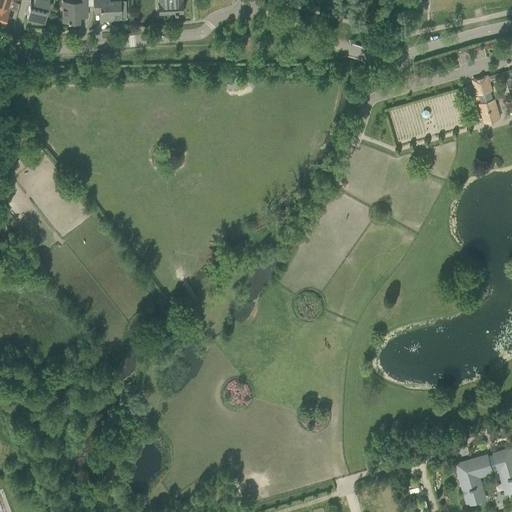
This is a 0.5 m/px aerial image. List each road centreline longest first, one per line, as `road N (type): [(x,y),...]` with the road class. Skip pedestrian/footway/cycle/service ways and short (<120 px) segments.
road 1 (tertiary): [(246,10),(382,58),(511,27)]
road 2 (tertiary): [(246,10),(197,34),(23,51),(0,45)]
road 3 (unknown): [(511,432),(354,478),(347,491),(278,511)]
